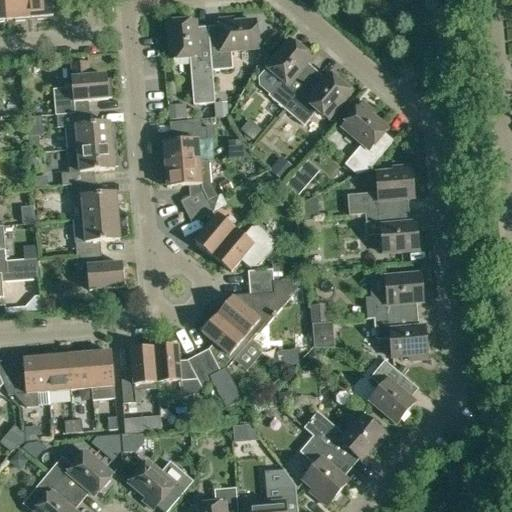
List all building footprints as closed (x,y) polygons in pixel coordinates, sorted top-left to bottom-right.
[(0,0),(0,21),(9,21),(6,0),(0,0)] [(28,0),(6,0),(9,21),(30,19),(28,0)] [(28,0),(30,19),(52,17),(50,0),(28,0)] [(219,21),(220,27),(220,34),(208,35),(211,72),(232,70),(231,52),(257,50),(254,22),(225,24),(225,20),(219,21)] [(196,36),(195,29),(195,23),(167,25),(170,60),(189,59),(193,106),(214,104),(211,72),(208,35),(196,36)] [(266,69),(267,69),(259,79),(259,86),(269,95),(267,97),(283,110),(311,78),(302,70),(310,60),(301,52),(301,49),(294,43),(291,43),(289,42),(266,69)] [(71,79),(72,92),(62,93),(63,103),(55,104),(56,117),(89,114),(88,102),(108,100),(108,99),(112,99),(110,80),(106,81),(106,76),(89,78),(88,64),(70,65),(71,79)] [(283,110),(299,124),(303,127),(317,111),(327,120),(350,94),(329,76),(320,86),(311,78),(283,110)] [(227,103),(214,104),(216,120),(228,119),(227,103)] [(356,175),(369,171),(393,142),(383,134),(386,130),(364,111),(367,108),(362,104),(342,129),(361,145),(344,166),(356,175)] [(166,107),(167,112),(168,121),(186,120),(185,106),(166,107)] [(67,151),(112,147),(116,147),(114,125),(110,125),(110,124),(90,125),(89,114),(56,117),(57,129),(65,128),(67,151)] [(162,144),(164,167),(199,163),(197,141),(212,140),(213,138),(213,129),(211,127),(206,127),(206,128),(181,131),(182,143),(162,144)] [(114,171),(113,169),(117,169),(116,147),(112,147),(67,151),(69,174),(61,175),(62,187),(70,186),(95,184),(94,172),(114,171)] [(281,158),(270,171),(283,183),(295,169),(281,158)] [(166,189),(188,187),(190,197),(180,202),(185,213),(207,202),(217,197),(210,186),(209,184),(207,163),(199,163),(164,167),(166,189)] [(349,218),(364,216),(401,213),(400,201),(413,200),(410,167),(392,169),(393,173),(376,175),(377,194),(347,196),(349,218)] [(34,178),(35,188),(48,187),(47,177),(34,178)] [(228,181),(218,186),(222,194),(232,189),(228,181)] [(96,196),(95,184),(70,186),(71,198),(81,197),(83,221),(117,218),(115,194),(96,196)] [(303,220),(315,219),(313,199),(302,205),(303,220)] [(207,202),(185,213),(190,224),(213,213),(207,202)] [(402,225),(401,213),(364,216),(366,237),(381,236),(382,255),(417,252),(415,224),(402,225)] [(235,231),(217,216),(194,243),(212,258),(235,231)] [(75,244),(76,256),(100,254),(99,243),(119,241),(117,218),(83,221),(85,244),(75,244)] [(313,221),(303,222),(304,236),(315,235),(313,221)] [(244,239),(235,231),(212,258),(231,273),(242,260),(252,268),(261,267),(276,249),(265,240),(264,233),(259,229),(252,230),(244,239)] [(101,266),(100,254),(76,256),(77,269),(86,268),(89,291),(123,288),(121,264),(101,266)] [(32,260),(6,262),(0,262),(0,284),(1,283),(1,275),(13,274),(30,278),(34,278),(32,260)] [(248,285),(273,283),(283,282),(282,264),(272,265),(272,271),(247,272),(248,285)] [(373,320),(410,317),(409,305),(422,304),(421,290),(423,289),(422,281),(420,280),(419,276),(384,279),(386,298),(371,299),(373,320)] [(283,282),(273,283),(248,285),(249,297),(245,297),(239,305),(233,299),(217,317),(248,343),(264,325),(268,325),(273,319),(277,319),(276,315),(281,310),(280,305),(285,305),(293,296),(292,281),(283,282)] [(24,309),(25,317),(42,316),(41,296),(34,297),(24,309)] [(308,309),(310,325),(322,324),(320,308),(308,309)] [(227,368),(248,343),(217,317),(216,318),(213,316),(199,331),(203,334),(202,335),(213,344),(208,350),(197,356),(212,383),(209,378),(227,368)] [(424,328),(418,328),(411,329),(410,317),(373,320),(375,341),(389,340),(391,359),(408,357),(409,362),(426,360),(426,354),(428,353),(427,344),(425,343),(424,328)] [(330,350),(329,325),(313,326),(314,343),(314,349),(330,350)] [(156,349),(154,349),(157,384),(158,390),(181,388),(181,382),(197,381),(201,389),(212,383),(197,356),(187,362),(178,362),(177,347),(176,347),(176,343),(155,345),(156,349)] [(158,390),(157,384),(154,349),(130,351),(131,371),(120,372),(122,405),(139,404),(145,396),(144,391),(158,390)] [(313,350),(306,359),(315,366),(320,360),(318,355),(313,350)] [(114,400),(113,388),(110,353),(88,355),(91,390),(92,402),(114,400)] [(70,392),(91,390),(88,355),(67,357),(70,392)] [(70,392),(67,357),(45,359),(48,393),(70,392)] [(49,406),(48,393),(45,359),(23,360),(23,367),(11,368),(14,396),(23,408),(49,406)] [(411,386),(417,391),(417,390),(384,362),(370,379),(381,388),(369,402),(396,425),(414,404),(404,395),(411,386)] [(288,390),(278,391),(279,406),(289,406),(288,390)] [(268,399),(260,408),(271,417),(278,407),(268,399)] [(353,456),(358,460),(360,461),(370,449),(374,451),(385,437),(357,413),(352,414),(345,421),(346,427),(350,430),(344,437),(316,413),(303,429),(312,437),(345,465),(353,456)] [(108,431),(117,430),(116,418),(107,419),(108,431)] [(161,419),(143,420),(144,434),(162,433),(161,419)] [(81,421),(72,422),(73,434),(82,433),(81,421)] [(65,435),(73,434),(72,422),(64,422),(65,435)] [(337,474),(345,465),(312,437),(299,453),(315,467),(302,482),(315,493),(313,496),(326,507),(332,501),(334,501),(339,495),(338,493),(347,483),(337,474)] [(33,458),(42,447),(39,444),(27,446),(23,450),(33,458)] [(16,451),(8,461),(18,470),(27,459),(16,451)] [(61,458),(48,475),(81,503),(89,493),(94,497),(99,491),(102,492),(109,484),(108,481),(112,476),(85,453),(73,467),(61,458)] [(167,511),(193,483),(176,468),(166,480),(147,463),(129,485),(151,503),(148,506),(153,510),(155,507),(160,511),(167,511)] [(267,505),(248,506),(248,511),(296,511),(295,488),(279,467),(264,469),(267,505)] [(73,511),(81,503),(48,475),(34,491),(45,501),(35,511),(73,511)] [(237,511),(235,489),(214,491),(215,506),(196,507),(196,511),(237,511)]
